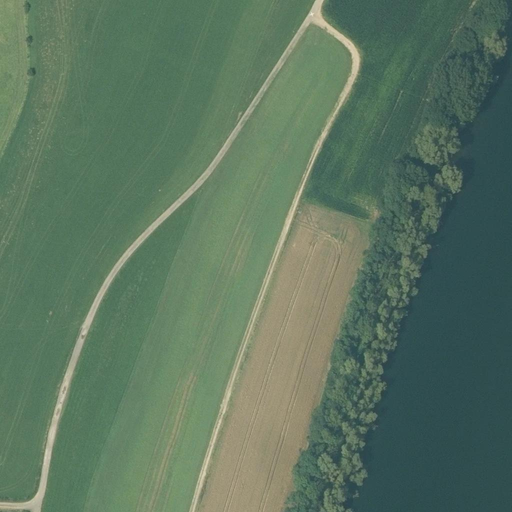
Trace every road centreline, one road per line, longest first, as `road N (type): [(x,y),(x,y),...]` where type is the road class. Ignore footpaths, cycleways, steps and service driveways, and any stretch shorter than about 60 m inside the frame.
road 1 (unclassified): [(38,501),(70,370),(111,275),(211,170),(319,0)]
road 2 (track): [(313,9),(356,62),(296,198),(193,511)]
